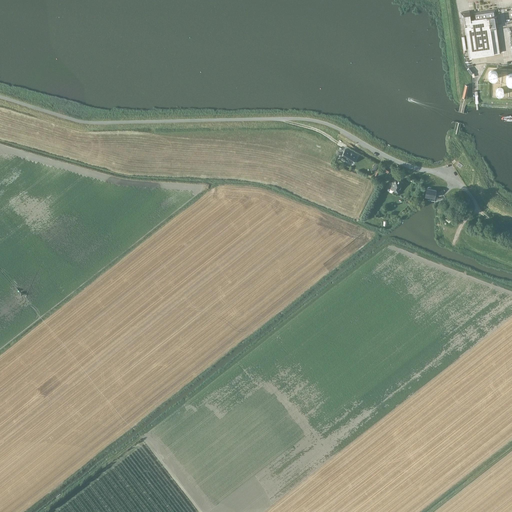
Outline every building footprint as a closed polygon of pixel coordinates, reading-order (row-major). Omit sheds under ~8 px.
[(496,16),(495,16),(494,10),(474,13),(475,19),(471,20),(470,11),(460,13),(462,24),(464,23),(465,27),(468,45),(469,57),(501,53),(499,41),(497,28),(496,28),(495,26),(495,22),(497,22),(496,16)] [(497,76),(497,75),(497,73),(496,72),(496,71),(495,71),(494,70),(492,70),(491,70),(490,71),(489,72),(488,73),(488,74),(488,76),(488,77),(489,78),(490,79),(491,80),(493,80),(495,79),(496,78),(497,78),(497,76)] [(504,92),(504,91),(504,90),(503,89),(502,88),(501,88),(500,88),(499,88),(498,88),(497,88),(497,89),(496,90),(496,91),(496,92),(496,93),(497,94),(498,95),(499,95),(500,96),(501,95),(502,95),(503,94),(504,93),(504,92)] [(340,156),(353,164),(357,156),(345,148),(340,156)] [(403,182),(395,178),(390,189),(393,190),(393,191),(398,193),(403,182)] [(511,188),(508,181),(502,184),(508,194),(511,192),(511,188)] [(436,190),(435,190),(426,188),(425,197),(434,198),(436,192),(436,190)]
